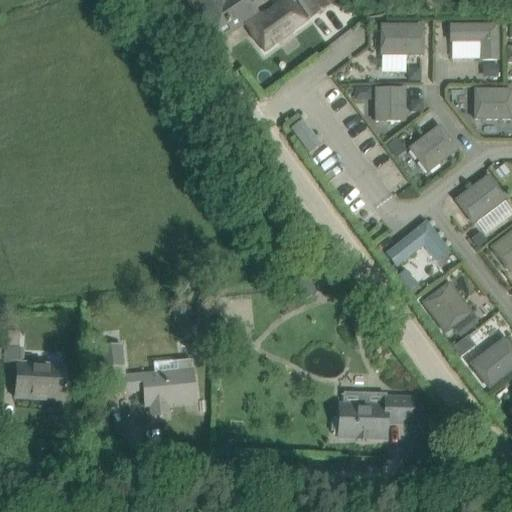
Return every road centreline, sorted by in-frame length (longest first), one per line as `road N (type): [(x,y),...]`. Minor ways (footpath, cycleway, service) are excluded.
road 1 (unclassified): [(501,466),(167,0)]
road 2 (unclassified): [(0,465),(360,480),(474,478),(501,466)]
road 3 (unknown): [(356,259),(484,155),(511,154)]
